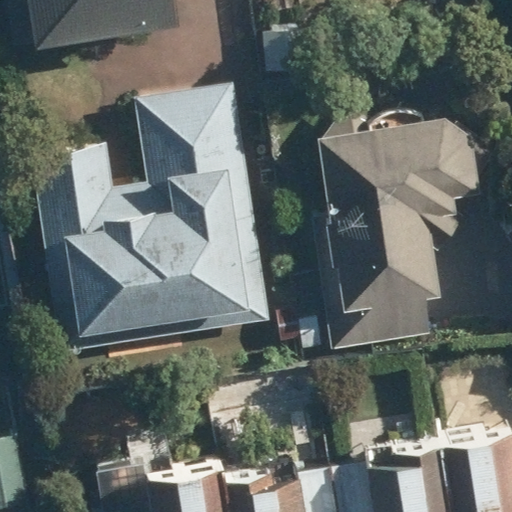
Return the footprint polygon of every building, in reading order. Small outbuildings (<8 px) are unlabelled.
[(0,0),(0,29),(3,46),(160,22),(156,0),(0,0)] [(253,26),(259,68),(316,60),(310,18),(253,26)] [(52,350),(263,317),(226,77),(126,92),(139,177),(107,182),(100,138),(22,150),(52,350)] [(303,213),(325,346),(424,330),(410,294),(424,291),(415,230),(423,244),(448,210),(439,209),(436,194),(463,189),(455,133),(425,112),(298,134),(312,211),(303,213)] [(511,211),(489,230),(511,259),(511,211)] [(422,445),(430,511),(511,511),(511,462),(507,422),(420,433),(422,445)] [(358,511),(430,511),(422,445),(351,454),(351,459),(358,511)] [(211,511),(208,487),(205,461),(128,471),(132,511),(211,511)] [(293,511),(289,477),(208,487),(211,511),(293,511)]
